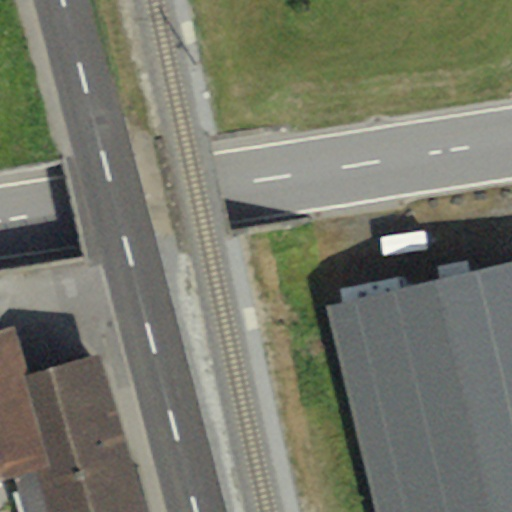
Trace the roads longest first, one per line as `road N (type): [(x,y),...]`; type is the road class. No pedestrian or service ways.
road 1 (tertiary): [(58,0),(194,511)]
road 2 (tertiary): [(511,142),(0,224)]
